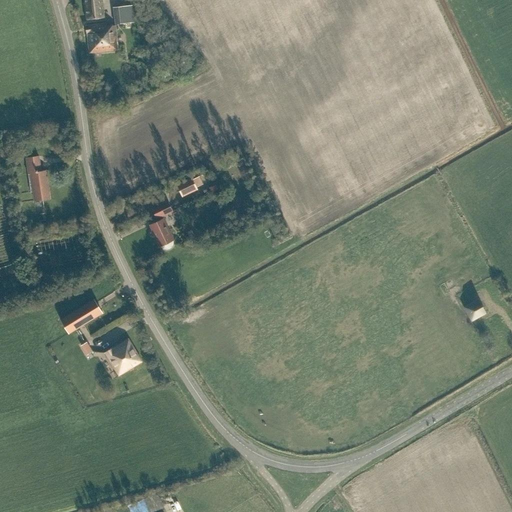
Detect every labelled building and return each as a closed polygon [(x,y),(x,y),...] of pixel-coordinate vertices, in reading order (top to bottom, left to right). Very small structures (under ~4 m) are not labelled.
[(102,0),(83,0),(86,20),(105,17),(102,0)] [(132,5),(113,8),(115,23),(134,21),(132,5)] [(106,23),(86,25),(89,52),(118,49),(116,24),(106,26),(106,23)] [(39,156),(25,158),(27,173),(30,173),(34,200),(49,198),(45,171),(41,171),(39,156)] [(191,177),(176,184),(182,196),(197,189),(196,187),(202,184),(199,176),(192,179),(191,177)] [(173,239),(162,216),(172,211),(167,201),(152,208),(158,221),(150,225),(160,246),(161,245),(161,246),(162,246),(162,247),(163,247),(165,248),(166,248),(167,248),(168,248),(169,248),(170,247),(171,247),(171,246),(172,246),(172,245),(172,244),(173,243),(173,242),(173,241),(173,240),(172,239),(173,239)] [(230,211),(226,202),(217,206),(221,215),(230,211)] [(94,298),(60,319),(69,334),(103,313),(94,298)] [(479,298),(465,306),(473,321),(488,313),(479,298)] [(83,338),(51,358),(67,384),(80,376),(72,363),(91,351),(83,338)] [(128,338),(104,353),(118,375),(142,361),(128,338)] [(150,511),(157,510),(163,507),(157,494),(134,502),(137,511),(150,511)]
